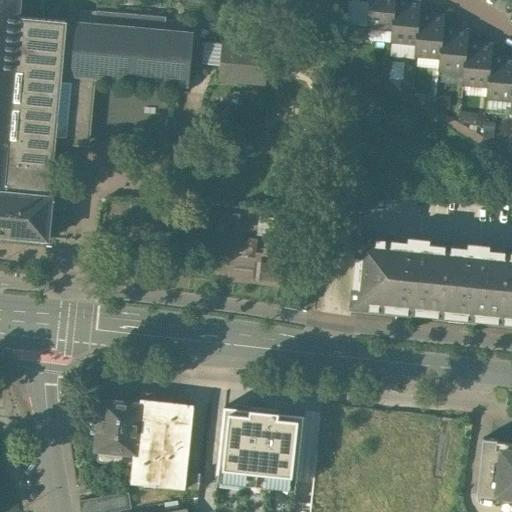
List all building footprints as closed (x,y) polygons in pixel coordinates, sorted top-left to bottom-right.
[(20,0),(0,0),(0,235),(49,240),(53,197),(52,197),(4,192),(19,18),(20,0)] [(396,0),(369,0),(367,26),(392,29),(394,29),(396,0)] [(421,2),(396,0),(394,29),(392,29),(391,41),(416,43),(418,43),(420,14),(421,2)] [(166,18),(98,12),(97,26),(76,24),(76,25),(72,75),(88,76),(189,85),(191,63),(194,42),(194,35),(165,32),(166,18)] [(445,17),(420,14),(418,43),(416,43),(415,55),(440,57),(441,57),(444,28),(445,17)] [(67,22),(19,18),(4,192),(52,197),(56,143),(57,139),(67,25),(67,22)] [(88,76),(72,75),(76,25),(67,25),(57,139),(56,143),(82,146),(88,76)] [(469,31),(444,28),(441,57),(440,57),(439,69),(464,72),(465,72),(468,43),(469,31)] [(206,43),(194,42),(191,63),(204,65),(206,43)] [(493,45),(468,43),(465,72),(464,72),(463,83),(488,86),(489,86),(492,57),(493,45)] [(269,49),(224,44),(221,80),(265,85),(269,49)] [(511,58),(492,57),(489,86),(488,86),(487,98),(511,100),(511,58)] [(407,78),(406,60),(391,61),(392,79),(407,78)] [(260,210),(242,211),(243,225),(261,225),(260,210)] [(241,237),(242,212),(217,211),(215,275),(258,276),(259,237),(241,237)] [(389,240),(359,237),(351,307),(367,309),(397,312),(412,314),(419,243),(389,240)] [(449,246),(419,243),(412,314),(427,315),(457,318),(472,320),(479,249),(449,246)] [(511,252),(509,252),(479,249),(472,320),(487,321),(511,323),(511,252)] [(194,405),(141,399),(140,405),(142,405),(138,454),(136,468),(133,468),(131,483),(185,489),(194,405)] [(140,405),(102,402),(98,450),(117,452),(138,454),(142,405),(140,405)] [(226,406),(220,481),(297,488),(303,413),(226,406)] [(511,450),(497,448),(498,440),(483,438),(477,495),(503,498),(503,500),(511,501),(511,450)] [(138,454),(117,452),(116,466),(133,468),(136,468),(138,454)] [(112,511),(110,498),(79,504),(80,511),(112,511)]
